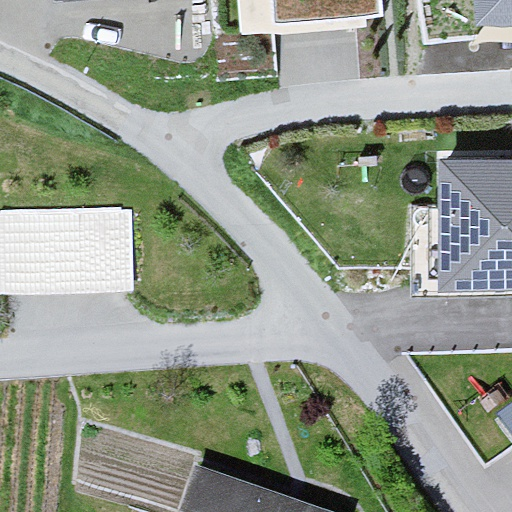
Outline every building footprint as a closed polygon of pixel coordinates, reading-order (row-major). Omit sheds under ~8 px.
[(379,0),(270,0),(272,21),(380,15),(379,0)] [(511,0),(471,0),(473,28),(511,25),(511,0)] [(511,160),(440,160),(440,294),(511,293),(511,160)] [(0,214),(0,294),(134,292),(132,211),(0,214)] [(347,511),(198,465),(182,511),(347,511)]
